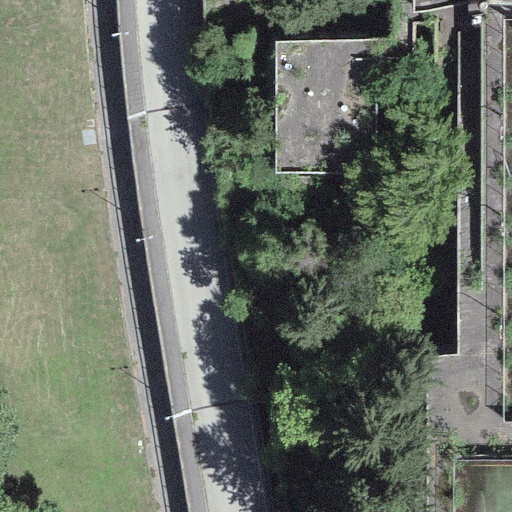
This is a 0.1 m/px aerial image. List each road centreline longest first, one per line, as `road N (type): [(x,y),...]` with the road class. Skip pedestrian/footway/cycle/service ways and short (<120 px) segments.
road 1 (residential): [(236,511),(178,147),(166,0)]
road 2 (residential): [(103,0),(166,511)]
